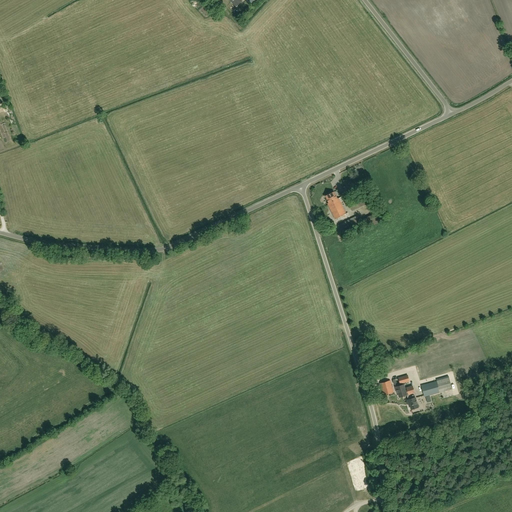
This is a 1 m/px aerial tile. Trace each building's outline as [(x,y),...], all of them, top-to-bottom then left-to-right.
[(328,204),(329,205),(335,219),(346,214),(339,199),(338,199),(334,192),(326,196),(329,203),(328,204)] [(352,211),(367,204),(364,197),(348,204),(352,211)] [(371,227),(380,222),(377,216),(380,215),(377,209),(375,210),(371,211),(373,214),(367,217),(367,218),(363,220),(365,226),(370,224),(371,227)] [(341,231),(361,221),(358,215),(344,222),(345,222),(338,225),(341,231)] [(420,355),(394,361),(396,370),(422,365),(420,355)] [(465,372),(461,360),(418,373),(425,397),(452,389),(449,377),(454,375),(465,372)] [(454,378),(454,386),(466,385),(466,377),(454,378)] [(383,395),(394,392),(390,381),(380,384),(383,395)] [(407,395),(405,388),(404,385),(396,387),(397,390),(398,390),(400,397),(407,395)] [(407,395),(410,394),(415,393),(413,386),(405,388),(407,395)] [(407,395),(407,396),(408,400),(409,404),(410,404),(411,410),(418,407),(416,398),(414,398),(413,395),(411,396),(410,394),(407,395)]
